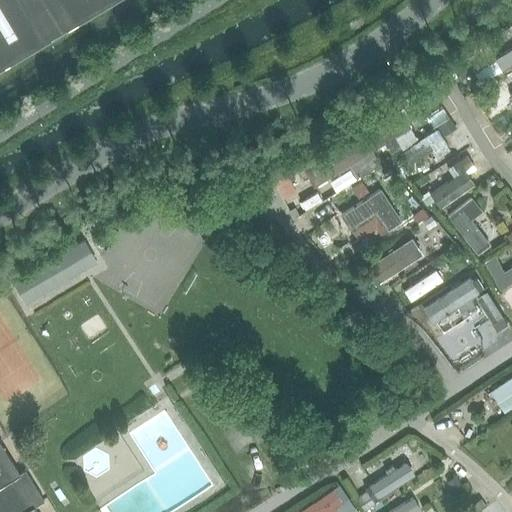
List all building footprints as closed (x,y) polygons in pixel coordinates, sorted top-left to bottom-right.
[(0,0),(0,66),(110,0),(0,0)] [(511,97),(497,71),(511,63),(511,22),(505,26),(511,39),(511,47),(470,70),(479,86),(491,79),(498,91),(481,100),(490,116),(511,103),(511,97)] [(455,70),(461,80),(469,75),(464,66),(455,70)] [(454,172),(471,162),(466,154),(450,164),(454,172)] [(488,238),(472,215),(481,208),(471,194),(447,212),(474,249),(488,238)] [(420,225),(426,238),(440,232),(434,219),(420,225)] [(380,285),(424,254),(410,234),(366,265),(380,285)] [(84,241),(16,280),(28,301),(96,261),(84,241)] [(436,267),(401,286),(408,298),(442,279),(436,267)] [(467,277),(421,306),(435,326),(480,297),(467,277)] [(505,409),(511,404),(511,373),(490,389),(505,409)] [(0,511),(37,511),(34,507),(44,501),(25,470),(19,473),(0,442),(0,511)] [(376,494),(412,474),(405,462),(369,483),(376,494)] [(364,510),(374,504),(366,491),(356,497),(364,510)] [(412,495),(387,511),(412,511),(420,507),(412,495)]
